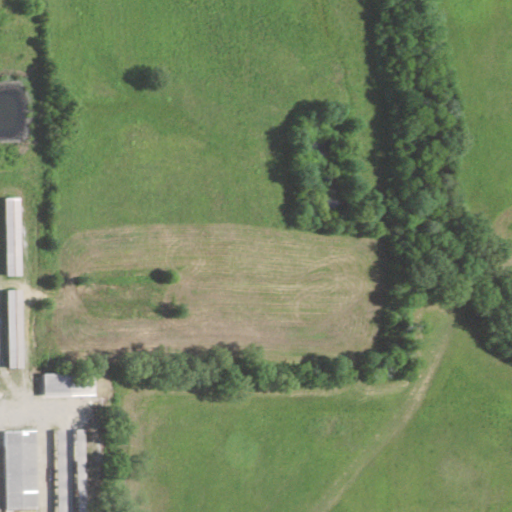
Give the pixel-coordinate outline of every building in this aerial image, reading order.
[(15,196),(1,196),(1,275),(16,274),(15,196)] [(17,287),(3,287),(3,365),(17,365),(17,287)] [(38,370),(38,393),(89,393),(89,370),(38,370)] [(60,427),(52,427),(52,487),(60,487),(60,427)] [(0,428),(0,438),(1,507),(32,507),(31,428),(0,428)]
